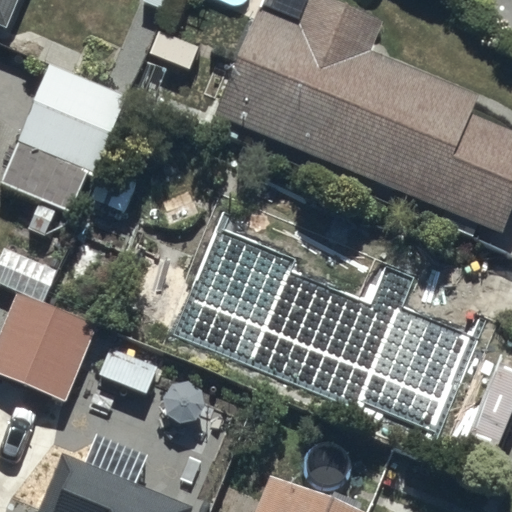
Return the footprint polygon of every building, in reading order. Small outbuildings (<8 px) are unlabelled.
[(0,0),(0,19),(6,22),(14,0),(0,0)] [(260,11),(218,110),(501,227),(511,201),(511,130),(470,113),(479,92),(373,48),(384,22),(331,0),(308,0),(297,27),(260,11)] [(124,93),(48,60),(0,171),(0,178),(74,210),(124,93)] [(156,331),(256,377),(263,364),(272,366),(268,376),(368,415),(415,299),(317,259),(302,288),(294,283),(304,265),(204,226),(156,331)] [(96,319),(16,288),(0,330),(0,372),(65,398),(96,319)] [(107,325),(89,368),(146,392),(164,350),(107,325)] [(191,511),(195,505),(62,451),(39,511),(191,511)] [(360,511),(268,475),(253,511),(360,511)]
